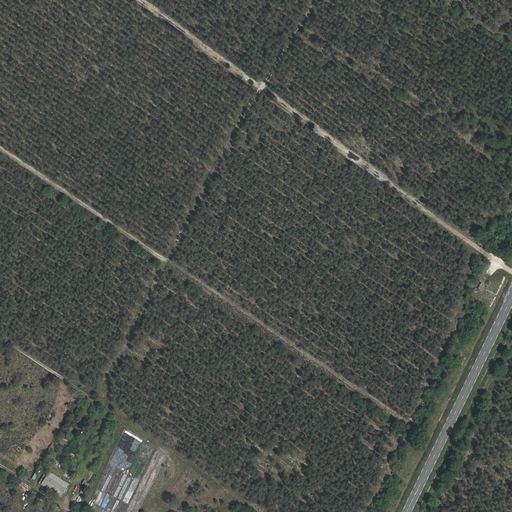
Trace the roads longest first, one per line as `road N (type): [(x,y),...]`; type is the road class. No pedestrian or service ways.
road 1 (track): [(103,393),(217,163),(315,0)]
road 2 (track): [(494,261),(141,0)]
road 3 (primary): [(511,295),(406,511)]
road 4 (track): [(67,510),(104,408),(0,336)]
road 5 (track): [(167,258),(0,150)]
